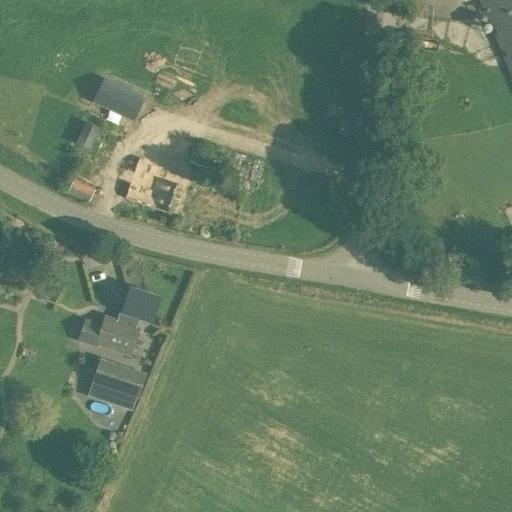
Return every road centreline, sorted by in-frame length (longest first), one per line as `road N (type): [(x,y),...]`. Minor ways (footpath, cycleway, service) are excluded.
road 1 (tertiary): [(359,280),(166,244),(42,203),(0,179)]
road 2 (unclassified): [(359,280),(374,0)]
road 3 (tertiary): [(511,306),(359,280)]
